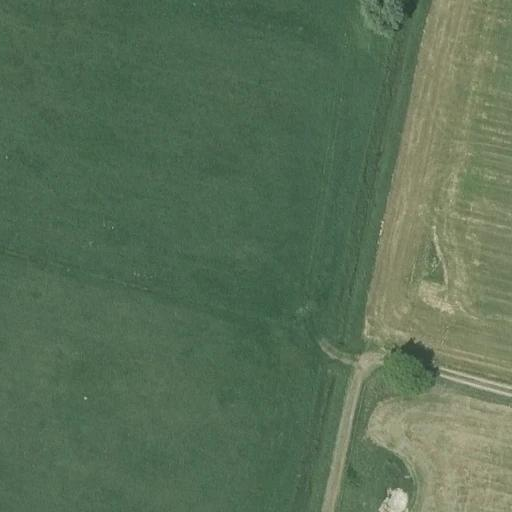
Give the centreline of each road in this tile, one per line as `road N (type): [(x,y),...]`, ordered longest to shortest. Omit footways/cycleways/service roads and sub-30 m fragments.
road 1 (track): [(323,511),(353,376),(370,363),(511,399)]
road 2 (track): [(370,363),(196,328)]
